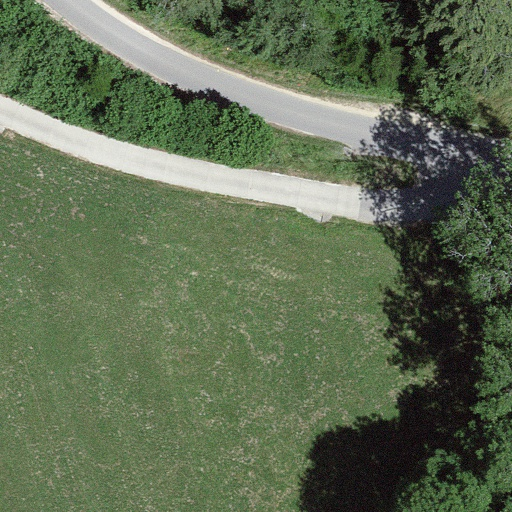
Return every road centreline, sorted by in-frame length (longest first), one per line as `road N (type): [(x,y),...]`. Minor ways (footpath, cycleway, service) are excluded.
road 1 (track): [(490,158),(435,195),(351,202),(0,114)]
road 2 (unclassified): [(511,160),(190,74),(81,0)]
